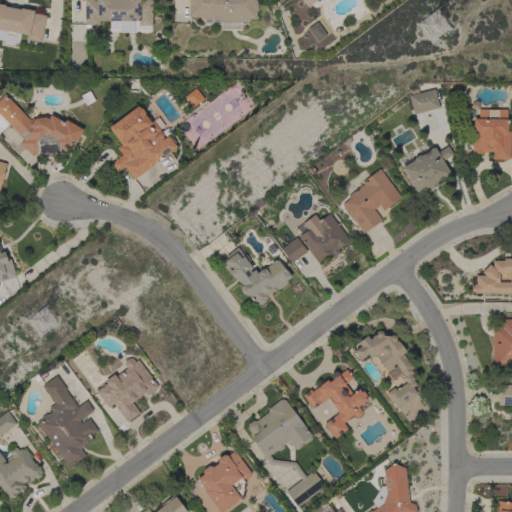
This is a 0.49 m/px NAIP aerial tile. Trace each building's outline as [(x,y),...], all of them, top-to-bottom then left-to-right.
[(150,31),(133,31),(133,32),(119,32),(119,30),(109,30),(109,21),(98,21),(98,25),(90,25),(90,29),(85,29),(85,25),(84,25),(84,0),(151,0),(151,26),(150,26),(150,31)] [(246,24),(240,24),(240,30),(220,30),(220,24),(203,24),(203,19),(201,19),(201,17),(188,17),(188,0),(257,0),(257,11),(255,11),(255,19),(246,19),(246,24)] [(300,0),(306,8),(317,0),(300,0)] [(40,42),(25,39),(26,35),(20,34),(18,44),(14,43),(13,46),(3,44),(3,41),(0,40),(0,4),(4,5),(4,6),(19,10),(20,8),(33,11),(33,13),(45,16),(40,42)] [(315,43),(323,37),(313,24),(305,29),(315,43)] [(195,88),(203,99),(192,108),(184,97),(195,88)] [(434,89),(438,108),(413,114),(408,96),(434,89)] [(19,144),(23,140),(0,116),(0,98),(4,94),(29,121),(32,118),(34,120),(35,119),(44,117),(48,119),(50,115),(63,123),(65,120),(82,130),(72,148),(69,146),(66,153),(59,149),(60,153),(37,155),(37,151),(32,157),(19,144)] [(116,172),(110,164),(121,155),(116,148),(120,145),(108,128),(136,106),(138,107),(139,109),(141,109),(144,113),(144,114),(146,118),(148,117),(150,120),(149,121),(150,123),(153,121),(159,130),(158,131),(160,131),(163,135),(162,137),(163,139),(167,136),(168,136),(169,139),(172,138),(175,142),(174,144),(175,147),(175,148),(134,179),(132,179),(123,167),(116,172)] [(509,159),(491,159),(491,153),(482,153),(482,154),(471,154),(471,131),(472,132),(472,119),(478,119),(478,109),(488,110),(497,110),(506,110),(506,119),(507,119),(507,131),(509,131),(509,159)] [(433,148),(436,153),(447,147),(452,155),(441,161),(449,174),(436,182),(438,185),(429,190),(428,187),(417,194),(401,168),(413,161),(413,158),(418,156),(420,156),(433,148)] [(378,205),(372,209),(381,221),(363,234),(341,205),(349,199),(347,196),(363,184),(361,182),(378,169),(400,198),(383,211),(378,205)] [(348,241),(345,243),(346,243),(343,246),(342,245),(337,249),(339,252),(334,256),(331,252),(327,256),(326,255),(316,262),(306,248),(304,249),(306,252),(290,263),(280,249),(295,238),(296,238),(312,227),(314,230),(317,228),(315,224),(328,214),(348,241)] [(249,270),(250,272),(254,270),(257,274),(257,272),(262,269),(263,269),(264,269),(276,260),(285,270),(291,277),(286,281),(287,282),(285,284),(285,285),(280,289),(279,288),(277,290),(276,289),(275,289),(275,290),(273,292),(272,292),(266,297),(266,298),(265,299),(265,301),(260,305),(258,304),(256,306),(253,300),(252,301),(248,295),(247,296),(246,295),(243,294),(241,291),(241,288),(240,287),(242,285),(240,283),(239,284),(236,280),(235,280),(233,277),(232,277),(229,273),(227,271),(227,270),(226,269),(225,270),(221,264),(222,263),(220,262),(226,257),(225,256),(237,248),(252,268),(249,270)] [(0,252),(4,252),(4,254),(6,255),(7,258),(6,259),(6,260),(9,259),(15,277),(0,281),(0,252)] [(511,294),(497,294),(497,293),(473,294),(473,292),(471,292),(471,286),(473,286),(473,285),(475,285),(475,276),(484,276),(481,272),(488,264),(492,268),(492,261),(503,261),(503,259),(511,259),(511,294)] [(511,319),(511,366),(492,366),(492,326),(500,326),(500,320),(511,319)] [(397,341),(405,352),(402,354),(412,368),(410,370),(413,373),(410,375),(413,379),(412,380),(416,385),(412,387),(417,394),(397,408),(385,393),(393,388),(395,390),(405,383),(402,378),(403,376),(396,366),(387,372),(374,355),(370,358),(367,354),(360,360),(354,351),(360,347),(357,343),(366,336),(369,339),(374,335),(374,333),(377,331),(380,331),(382,333),(382,335),(389,336),(391,335),(393,335),(395,338),(395,340),(396,342),(397,341)] [(134,362),(137,360),(157,387),(145,396),(144,393),(131,403),(139,413),(126,423),(112,404),(108,408),(96,392),(106,384),(104,381),(113,374),(115,376),(125,368),(123,365),(124,361),(128,358),(132,359),(134,362)] [(331,378),(330,377),(330,375),(330,373),(332,372),(334,371),(337,372),(338,373),(338,374),(345,369),(348,372),(349,371),(350,374),(349,374),(351,378),(344,384),(351,393),(353,392),(352,391),(354,389),(355,391),(357,389),(360,392),(362,390),(365,395),(363,396),(366,400),(357,406),(360,411),(360,415),(357,417),(354,416),(352,414),(347,419),(347,420),(342,424),(346,429),(333,438),(323,423),(335,414),(334,413),(337,411),(331,403),(332,402),(328,397),(312,409),(301,395),(309,389),(311,391),(319,385),(319,384),(326,379),(328,382),(332,379),(331,378)] [(79,421),(81,424),(88,419),(97,431),(90,436),(92,439),(89,442),(88,444),(85,446),(84,446),(80,448),(85,456),(82,458),(82,459),(79,461),(78,461),(75,463),(75,465),(72,467),(71,466),(68,468),(36,423),(40,420),(40,418),(45,414),(47,415),(51,412),(48,408),(54,404),(41,386),(56,376),(66,390),(65,390),(77,407),(85,401),(92,411),(79,421)] [(511,406),(497,406),(497,385),(511,385),(511,406)] [(310,435),(309,440),(305,443),(301,443),(299,444),(299,447),(296,449),(292,448),(287,441),(282,445),(282,448),(279,451),(276,450),(269,455),(272,460),(294,463),(305,476),(312,471),(324,487),(296,507),(285,491),(300,480),(291,468),(269,465),(258,450),(259,449),(251,439),(251,437),(252,436),(246,429),(247,424),(252,421),(255,421),(267,412),(267,409),(280,399),(284,400),(310,435)] [(0,415),(6,411),(16,424),(0,436),(0,415)] [(8,500),(0,488),(0,455),(5,463),(12,459),(10,456),(11,456),(9,453),(9,451),(13,448),(16,448),(18,450),(19,449),(25,450),(30,457),(30,458),(34,464),(35,463),(42,472),(40,474),(40,477),(37,479),(34,479),(34,478),(33,479),(33,480),(31,482),(29,481),(27,480),(27,482),(25,483),(23,483),(22,484),(25,487),(23,488),(23,490),(21,492),(18,492),(15,494),(15,497),(12,498),(10,498),(8,500)] [(250,473),(249,476),(245,479),(242,479),(241,477),(240,478),(243,482),(241,497),(239,498),(240,499),(222,511),(218,511),(203,492),(205,491),(196,479),(202,474),(202,471),(208,466),(211,467),(212,467),(217,464),(216,463),(217,459),(223,455),(226,455),(226,456),(233,451),(250,473)] [(408,503),(415,505),(415,511),(367,511),(370,510),(371,511),(376,508),(371,502),(380,487),(384,486),(382,471),(391,465),(395,464),(404,468),(408,503)] [(142,511),(147,509),(149,511),(154,511),(160,508),(159,506),(174,495),(176,497),(175,497),(186,511),(142,511)] [(495,511),(496,501),(511,503),(511,511),(495,511)]
